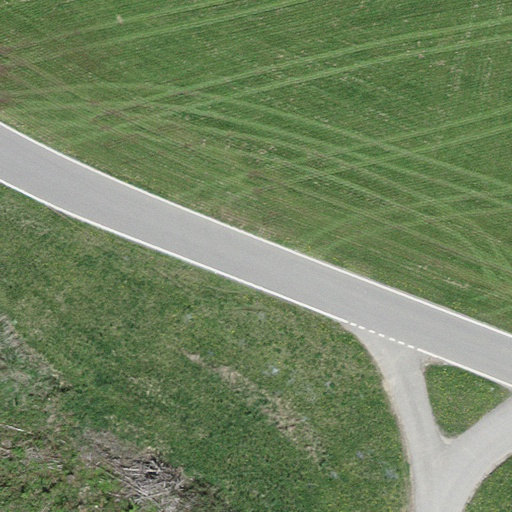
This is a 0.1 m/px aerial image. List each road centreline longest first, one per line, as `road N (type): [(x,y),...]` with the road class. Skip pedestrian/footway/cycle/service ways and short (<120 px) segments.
road 1 (tertiary): [(0,151),(302,285),(511,361)]
road 2 (track): [(435,511),(397,319)]
